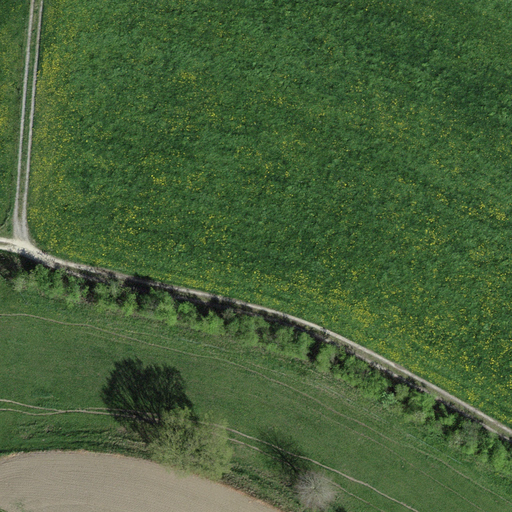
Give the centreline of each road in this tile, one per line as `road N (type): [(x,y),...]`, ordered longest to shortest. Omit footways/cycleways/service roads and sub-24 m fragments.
road 1 (track): [(511,436),(298,323),(0,243)]
road 2 (track): [(18,247),(37,0)]
